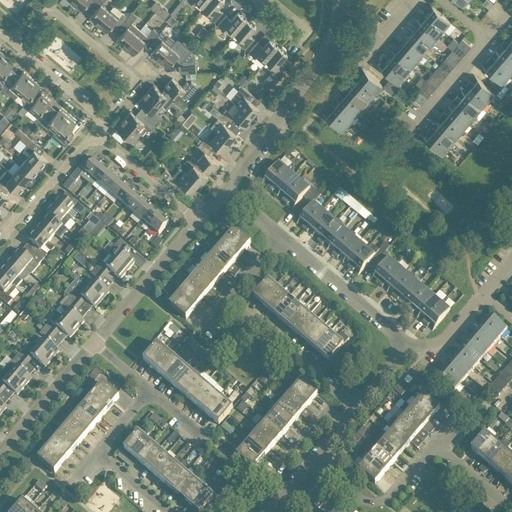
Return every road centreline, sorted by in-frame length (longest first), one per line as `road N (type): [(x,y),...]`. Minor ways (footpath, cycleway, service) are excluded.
road 1 (residential): [(102,120),(138,79),(41,5),(10,42)]
road 2 (residential): [(224,185),(286,112),(320,57),(339,0)]
road 3 (residential): [(409,346),(281,234)]
road 4 (residential): [(309,465),(351,500),(371,504),(383,501),(434,445)]
road 5 (residential): [(92,344),(195,220)]
road 6 (residential): [(332,398),(222,303)]
road 7 (residential): [(0,452),(92,344)]
road 8 (residential): [(0,240),(89,136)]
road 9 (residential): [(195,220),(89,136)]
road 10 (residential): [(281,498),(271,476),(332,398)]
road 11 (residential): [(102,120),(10,42)]
